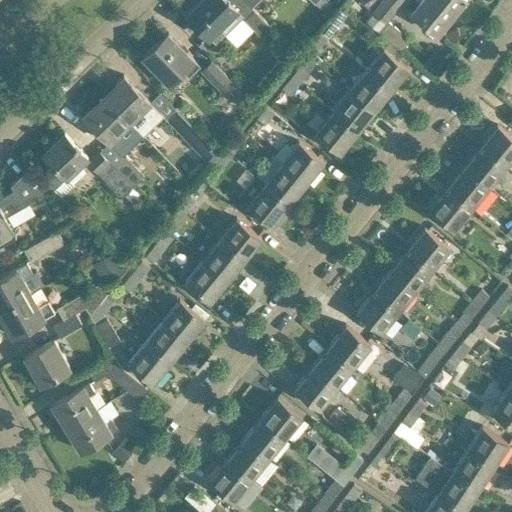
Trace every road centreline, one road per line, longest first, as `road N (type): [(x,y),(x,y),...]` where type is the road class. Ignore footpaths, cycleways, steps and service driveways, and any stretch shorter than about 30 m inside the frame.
road 1 (residential): [(111,511),(511,21)]
road 2 (residential): [(0,134),(140,0)]
